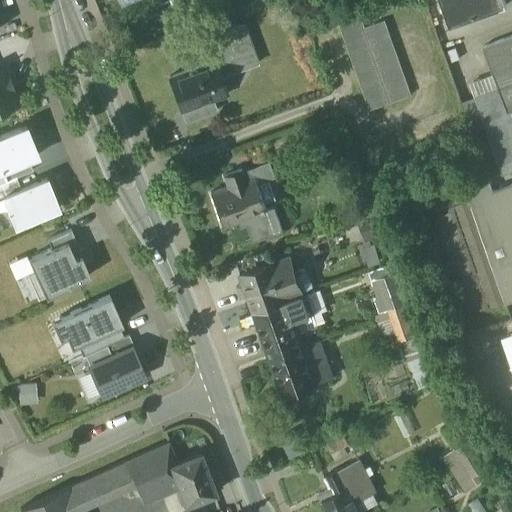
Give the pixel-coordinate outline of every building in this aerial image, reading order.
[(440,0),(449,25),(506,5),(503,0),(440,0)] [(364,26),(360,15),(339,22),(343,33),(364,26)] [(197,39),(206,64),(214,61),(219,77),(257,64),(242,23),(197,39)] [(367,37),(364,26),(343,33),(346,44),(367,37)] [(367,37),(371,47),(392,40),(388,29),(367,37)] [(511,35),(482,47),(498,87),(507,112),(511,110),(511,109),(511,35)] [(371,47),(367,37),(346,44),(350,55),(371,47)] [(371,47),(375,58),(395,51),(392,40),(371,47)] [(375,58),(371,47),(350,55),(354,65),(375,58)] [(375,58),(379,69),(399,62),(395,51),(375,58)] [(379,69),(375,58),(354,65),(358,76),(379,69)] [(181,111),(188,109),(212,100),(226,95),(219,77),(214,61),(206,64),(168,77),(181,111)] [(379,69),(382,80),(403,73),(399,62),(379,69)] [(0,109),(17,103),(11,88),(12,88),(8,77),(7,77),(4,68),(0,69),(0,109)] [(382,80),(379,69),(358,76),(361,87),(382,80)] [(382,80),(386,90),(406,83),(403,73),(382,80)] [(386,90),(382,80),(361,87),(365,98),(386,90)] [(386,90),(390,101),(410,94),(406,83),(386,90)] [(511,158),(511,113),(511,110),(507,112),(498,87),(474,96),(498,163),(511,158)] [(390,101),(386,90),(365,98),(369,108),(390,101)] [(216,111),(212,100),(188,109),(192,119),(216,111)] [(188,109),(181,111),(184,122),(192,119),(188,109)] [(0,135),(0,170),(2,170),(28,159),(37,155),(25,126),(0,135)] [(511,158),(498,163),(502,175),(511,171),(511,158)] [(6,181),(16,177),(32,170),(28,159),(2,170),(6,181)] [(255,176),(258,182),(276,176),(270,160),(241,171),(245,180),(255,176)] [(238,222),(245,219),(268,211),(267,208),(258,182),(255,176),(245,180),(241,171),(241,169),(222,175),(226,186),(211,192),(223,227),(238,222)] [(0,183),(0,196),(2,196),(20,188),(16,177),(6,181),(0,183)] [(2,196),(14,225),(58,207),(46,177),(20,188),(2,196)] [(466,188),(506,301),(511,299),(511,184),(493,191),(488,180),(466,188)] [(273,206),(267,208),(268,211),(245,219),(248,225),(253,240),(282,230),(273,206)] [(245,219),(238,222),(240,227),(248,225),(245,219)] [(74,258),(76,257),(75,254),(79,252),(80,251),(70,229),(46,239),(50,248),(66,241),(74,258)] [(66,241),(50,248),(27,258),(33,270),(25,274),(37,298),(44,295),(45,297),(69,286),(68,285),(89,275),(80,255),(76,257),(74,258),(66,241)] [(240,273),(254,312),(288,299),(301,295),(288,256),(240,273)] [(378,278),(400,339),(414,334),(392,273),(378,278)] [(301,295),(288,299),(295,320),(312,313),(305,293),(301,295)] [(90,338),(118,325),(113,315),(117,313),(108,294),(57,317),(66,336),(71,347),(77,344),(90,338)] [(304,345),(295,320),(288,299),(254,312),(284,395),(317,382),(331,377),(323,353),(309,358),(304,345)] [(122,324),(117,313),(113,315),(118,325),(122,324)] [(59,338),(66,336),(57,317),(51,320),(59,338)] [(118,325),(90,338),(95,349),(106,344),(123,336),(118,325)] [(511,364),(511,332),(502,336),(511,364)] [(106,344),(111,355),(130,346),(133,345),(128,334),(123,336),(106,344)] [(95,349),(90,338),(77,344),(82,355),(83,354),(95,349)] [(304,345),(309,358),(323,353),(319,340),(304,345)] [(88,365),(111,355),(106,344),(95,349),(83,354),(88,365)] [(111,355),(88,365),(101,394),(143,375),(130,346),(111,355)] [(33,399),(32,383),(19,384),(21,400),(33,399)] [(443,430),(455,448),(467,440),(455,422),(443,430)] [(306,450),(294,428),(279,436),(290,458),(306,450)] [(467,440),(455,448),(453,449),(470,476),(485,466),(467,440)] [(161,443),(123,460),(131,478),(140,498),(145,495),(150,493),(175,482),(168,464),(175,462),(166,441),(161,443)] [(175,482),(183,504),(214,493),(200,453),(175,462),(168,464),(175,482)] [(357,459),(341,467),(350,485),(348,486),(355,499),(373,490),(357,459)] [(123,460),(76,482),(86,505),(100,499),(98,493),(131,478),(123,460)] [(357,511),(360,511),(355,499),(348,486),(350,485),(341,467),(324,476),(332,494),(321,500),(326,511),(357,511)] [(76,482),(61,488),(72,511),(86,505),(76,482)] [(19,507),(21,511),(71,511),(72,511),(61,488),(19,507)]
